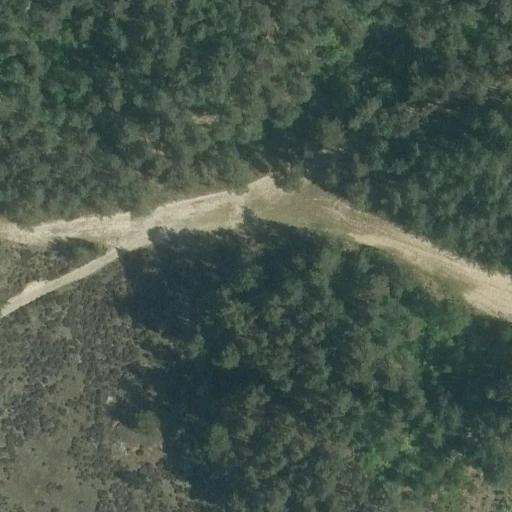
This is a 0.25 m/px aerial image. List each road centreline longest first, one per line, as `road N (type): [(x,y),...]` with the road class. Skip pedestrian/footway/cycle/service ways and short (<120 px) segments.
road 1 (track): [(266,213),(321,160),(381,126),(511,83)]
road 2 (track): [(266,213),(511,284)]
road 3 (track): [(174,224),(0,312)]
road 4 (track): [(0,220),(174,224)]
